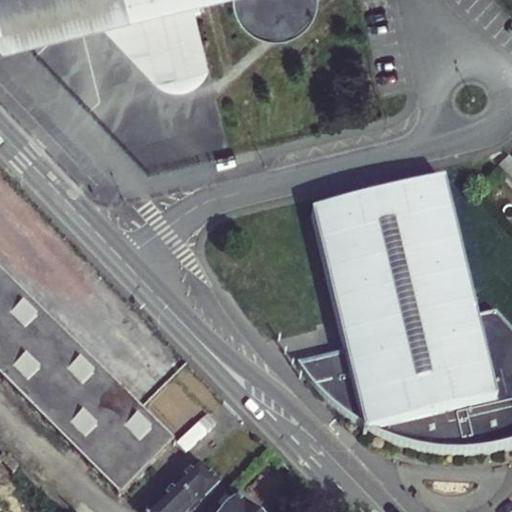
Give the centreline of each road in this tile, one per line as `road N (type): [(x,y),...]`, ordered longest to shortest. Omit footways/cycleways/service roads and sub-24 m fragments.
road 1 (tertiary): [(394,511),(279,394),(186,327)]
road 2 (tertiary): [(0,132),(186,327)]
road 3 (tertiary): [(186,327),(215,369),(350,511)]
